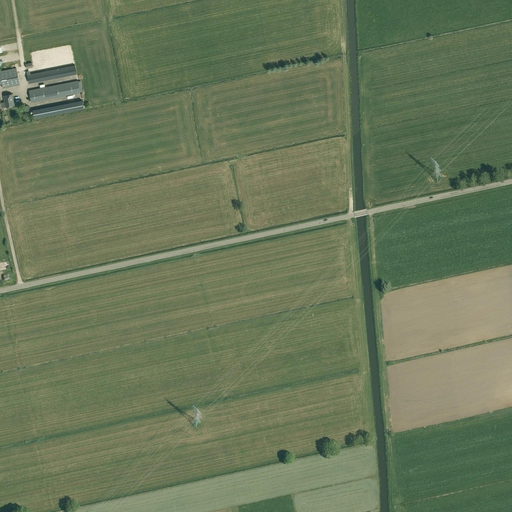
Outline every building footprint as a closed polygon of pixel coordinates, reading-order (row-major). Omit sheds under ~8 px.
[(30,70),(26,71),(29,83),(77,73),(75,64),(30,73),(30,70)] [(3,88),(19,84),(16,68),(0,70),(0,82),(1,83),(3,88)] [(80,91),(79,86),(78,80),(29,90),(31,102),(80,93),(80,91)] [(0,107),(1,107),(5,106),(14,105),(12,93),(4,95),(5,101),(1,102),(0,102),(0,101),(0,107)] [(33,109),(35,118),(84,108),(82,100),(33,109)]
